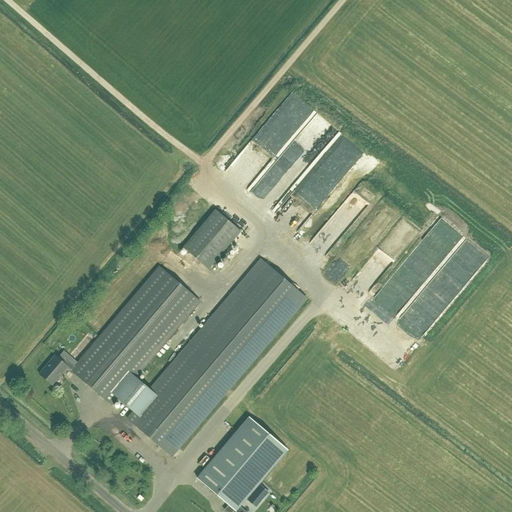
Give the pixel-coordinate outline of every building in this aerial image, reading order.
[(288,157),(293,161),(313,140),(305,133),(303,135),(298,131),(277,154),(284,160),(288,157)] [(314,182),(335,160),(322,148),(302,170),(314,182)] [(335,179),(321,193),(331,203),(356,180),(345,168),(334,178),(335,179)] [(299,183),(296,186),(291,182),(286,188),(300,199),(307,190),(299,183)] [(354,195),(351,201),(360,206),(357,211),(360,213),(366,203),(354,195)] [(320,218),(307,206),(291,225),(304,236),(320,218)] [(182,248),(208,270),(240,232),(215,210),(182,248)] [(365,241),(361,246),(368,251),(390,220),(375,210),(357,235),(365,241)] [(410,223),(352,278),(364,291),(422,236),(410,223)] [(200,302),(159,267),(74,366),(66,360),(63,364),(54,356),(38,374),(52,385),(67,367),(70,370),(70,371),(111,406),(117,399),(133,412),(127,419),(173,458),(309,297),(264,259),(152,391),(136,377),(200,302)] [(350,296),(352,293),(340,285),(326,306),(347,320),(352,313),(349,311),(356,300),(350,296)] [(358,347),(364,350),(369,343),(363,340),(358,347)] [(197,479),(235,511),(239,506),(287,450),(249,418),(197,479)] [(260,486),(254,494),(261,500),(267,492),(260,486)]
